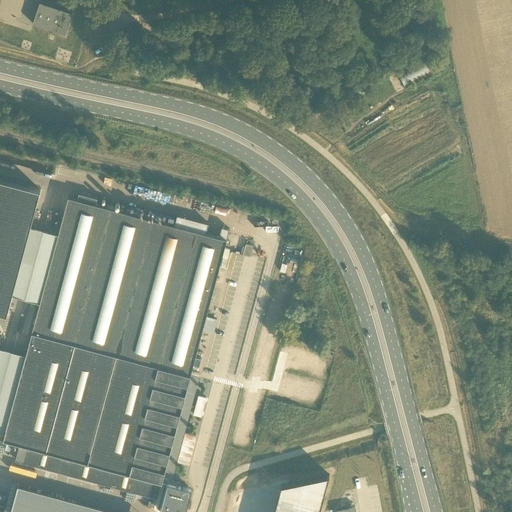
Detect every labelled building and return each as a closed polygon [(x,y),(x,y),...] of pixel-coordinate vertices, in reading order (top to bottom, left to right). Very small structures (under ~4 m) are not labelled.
[(72,13),(40,2),(33,23),(65,34),(72,13)] [(440,70),(439,69),(443,66),(437,54),(398,75),(406,88),(440,70)] [(243,74),(263,74),(263,62),(243,62),(243,74)] [(0,178),(0,312),(7,314),(40,189),(0,178)] [(20,443),(162,482),(219,268),(228,271),(232,256),(223,254),(227,239),(230,229),(222,227),(219,237),(206,234),(209,223),(177,215),(175,225),(96,204),(97,198),(79,193),(77,199),(69,197),(59,235),(48,232),(44,246),(55,249),(46,281),(35,278),(31,292),(43,295),(7,429),(6,429),(3,439),(20,443)] [(246,244),(243,254),(250,256),(253,246),(246,244)] [(234,254),(231,266),(263,272),(266,260),(234,254)] [(276,486),(269,511),(314,511),(324,476),(276,486)] [(185,511),(191,489),(168,483),(161,510),(166,511),(185,511)] [(136,511),(20,486),(14,511),(136,511)]
